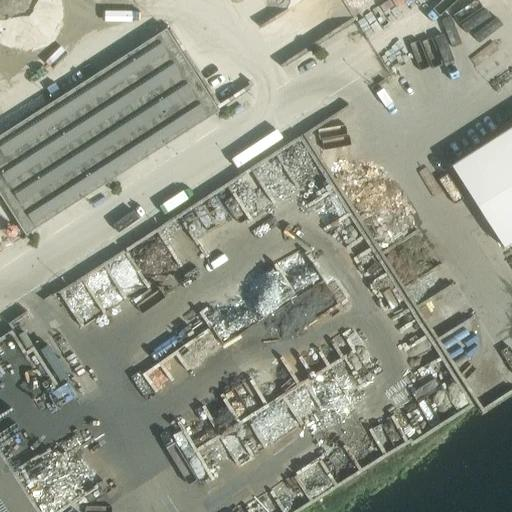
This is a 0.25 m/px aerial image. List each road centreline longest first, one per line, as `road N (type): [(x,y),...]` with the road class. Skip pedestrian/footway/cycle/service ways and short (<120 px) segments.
road 1 (unclassified): [(0,282),(417,11)]
road 2 (unknown): [(0,236),(83,379)]
road 3 (unknown): [(83,379),(201,287)]
road 4 (unknown): [(83,379),(139,511)]
road 5 (unknown): [(204,0),(255,54),(277,102)]
